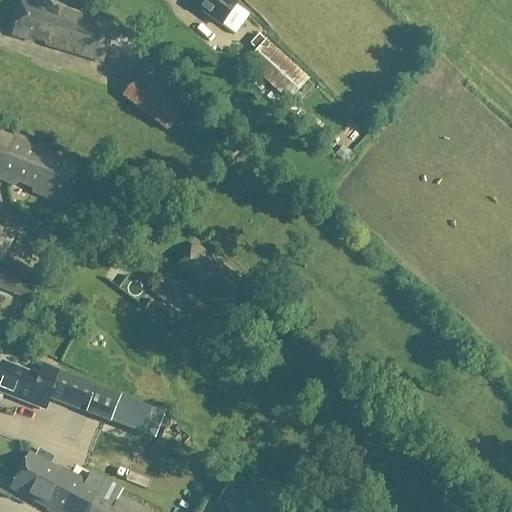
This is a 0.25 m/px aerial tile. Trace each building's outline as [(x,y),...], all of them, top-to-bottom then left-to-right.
[(191,0),(196,3),(192,8),(218,27),(234,7),(224,0),(191,0)] [(101,64),(112,31),(23,1),(10,39),(31,44),(32,41),(47,45),(45,50),(101,64)] [(263,44),(244,65),(287,105),(306,83),(263,44)] [(147,67),(118,101),(163,139),(184,115),(158,92),(166,83),(147,67)] [(348,152),(363,138),(355,129),(340,143),(348,152)] [(0,182),(14,188),(18,184),(30,189),(30,195),(66,209),(68,204),(70,204),(82,174),(0,136),(0,182)] [(246,291),(193,248),(173,272),(186,282),(191,280),(199,287),(198,292),(226,316),(246,291)] [(0,250),(0,264),(2,266),(8,256),(0,250)] [(10,285),(24,290),(29,279),(15,273),(10,285)] [(137,280),(124,286),(131,303),(144,298),(137,280)] [(140,310),(164,330),(178,314),(154,294),(140,310)] [(257,303),(241,320),(268,345),(283,327),(257,303)] [(0,365),(0,396),(44,415),(49,402),(103,423),(113,398),(57,375),(57,374),(41,368),(36,380),(0,365)] [(52,462),(37,454),(34,460),(28,457),(9,492),(44,510),(44,511),(144,511),(118,498),(121,493),(88,475),(83,484),(49,466),(52,462)] [(216,505),(226,511),(231,511),(240,499),(226,490),(216,505)] [(241,498),(231,511),(258,511),(242,502),(244,499),(241,498)]
